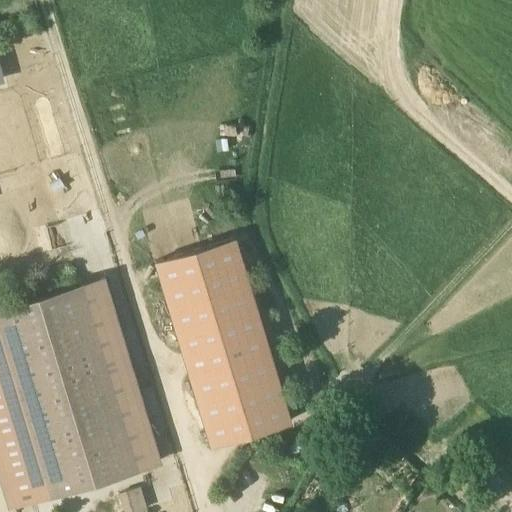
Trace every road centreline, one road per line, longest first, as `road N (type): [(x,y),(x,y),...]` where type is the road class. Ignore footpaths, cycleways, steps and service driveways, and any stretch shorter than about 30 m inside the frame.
road 1 (track): [(57,0),(210,511)]
road 2 (track): [(511,193),(405,94),(414,0)]
